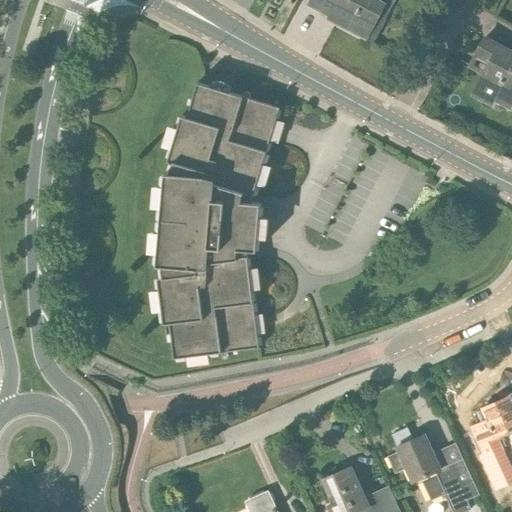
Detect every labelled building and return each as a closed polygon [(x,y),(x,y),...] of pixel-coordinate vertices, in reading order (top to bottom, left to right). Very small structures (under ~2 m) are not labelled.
[(366,39),(384,4),(376,0),(312,0),(310,5),(337,20),(336,23),(366,39)] [(510,107),(511,103),(511,52),(485,38),(476,56),(490,63),(473,95),(494,105),(496,100),(510,107)] [(262,203),(253,202),(253,197),(280,108),(198,83),(188,116),(182,115),(168,161),(174,163),(171,172),(166,172),(158,265),(165,266),(164,276),(158,277),(164,324),(170,323),(174,359),(260,348),(248,256),(249,250),(258,251),(262,203)] [(511,400),(511,401),(509,396),(483,408),(488,419),(470,427),(484,457),(503,448),(497,434),(511,427),(511,400)] [(436,457),(426,434),(414,439),(412,434),(396,441),(398,447),(397,447),(399,451),(395,453),(402,468),(406,467),(413,482),(422,478),(431,499),(445,493),(453,511),(461,511),(471,508),(467,500),(479,495),(456,443),(443,449),(445,453),(436,457)] [(364,497),(351,469),(327,480),(337,502),(331,505),(332,508),(330,509),(331,511),(400,511),(389,486),(364,497)] [(276,511),(268,494),(251,502),(255,511),(276,511)]
